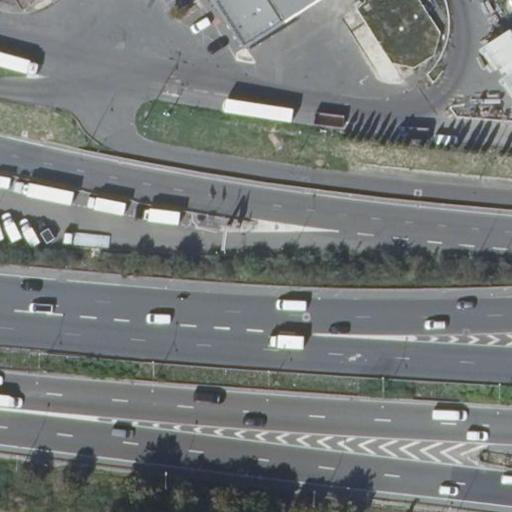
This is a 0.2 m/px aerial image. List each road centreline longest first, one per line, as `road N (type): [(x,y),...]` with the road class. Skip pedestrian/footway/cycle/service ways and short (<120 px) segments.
road 1 (trunk): [(0,422),(511,488)]
road 2 (trunk): [(0,391),(511,423)]
road 3 (trunk): [(295,335),(0,310)]
road 4 (trunk): [(511,363),(341,350),(295,335)]
road 5 (trunk): [(511,314),(348,318),(295,335)]
